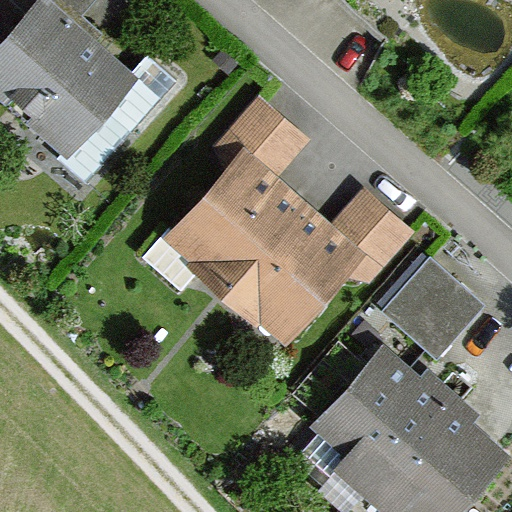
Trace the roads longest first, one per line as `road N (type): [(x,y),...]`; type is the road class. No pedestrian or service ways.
road 1 (residential): [(511,249),(225,0)]
road 2 (track): [(195,511),(0,301)]
